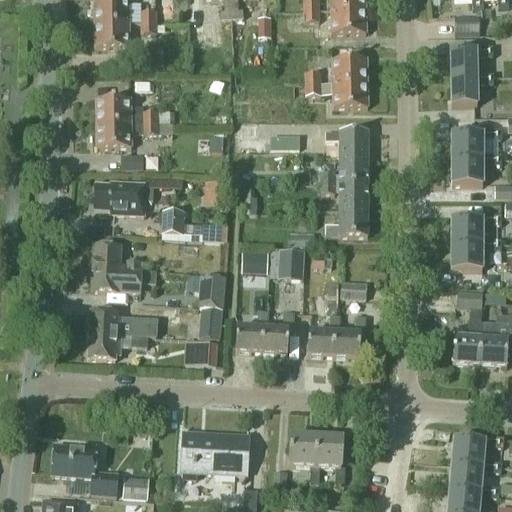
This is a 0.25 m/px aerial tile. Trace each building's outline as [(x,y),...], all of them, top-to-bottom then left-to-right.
[(163,0),(164,19),(180,19),(179,0),(163,0)] [(229,0),(200,0),(201,4),(222,3),(223,15),(219,15),(219,24),(230,24),(229,0)] [(229,0),(230,24),(241,23),(242,23),(241,14),(237,14),(237,3),(257,2),(257,0),(229,0)] [(364,14),(364,0),(329,0),(330,15),(364,14)] [(471,0),(472,13),(482,13),(480,0),(471,0)] [(496,0),(498,12),(507,11),(506,0),(496,0)] [(128,28),(127,3),(93,3),(93,28),(128,28)] [(318,4),(301,4),(302,16),(319,15),(318,4)] [(211,41),(211,8),(195,8),(194,40),(211,41)] [(365,39),(364,14),(330,15),(331,39),(365,39)] [(139,16),(139,27),(155,27),(155,15),(139,16)] [(319,15),(302,16),(302,27),(319,26),(319,15)] [(479,21),(453,21),(453,37),(479,37),(479,21)] [(269,22),(256,22),(256,44),(270,43),(269,22)] [(156,39),(155,27),(139,27),(139,39),(156,39)] [(128,52),(128,28),(93,28),(94,53),(128,52)] [(162,50),(141,51),(142,69),(162,68),(162,50)] [(450,80),(476,79),(475,62),(492,62),(491,51),(475,52),(475,55),(450,55),(450,80)] [(366,88),(366,63),(331,64),(331,89),(366,88)] [(319,78),(304,78),(304,90),(320,89),(319,78)] [(492,79),(476,79),(450,80),(451,111),(476,111),(476,89),(492,89),(492,79)] [(366,88),(331,89),(332,113),(367,112),(366,88)] [(320,89),(304,90),(304,101),(320,101),(320,89)] [(95,104),(95,129),(130,128),(142,128),(141,117),(141,111),(130,112),(129,104),(95,104)] [(141,117),(142,128),(157,128),(157,117),(141,117)] [(266,137),(265,122),(244,124),(245,139),(266,137)] [(157,128),(142,128),(130,128),(95,129),(96,154),(130,153),(130,140),(172,139),(171,129),(157,129),(157,128)] [(451,159),(482,159),(482,144),(500,144),(500,134),(481,134),(481,138),(451,138),(451,159)] [(367,163),(367,136),(323,136),(323,145),(337,145),(337,163),(367,163)] [(298,141),(268,141),(269,156),(298,155),(298,141)] [(500,159),(482,159),(451,159),(451,190),(482,190),(482,169),(500,169),(500,159)] [(120,160),(120,175),(158,175),(158,160),(120,160)] [(319,178),(319,189),(367,189),(367,163),(337,163),(337,180),(334,180),(334,179),(319,178)] [(295,178),(295,188),(309,188),(309,178),(295,178)] [(226,208),(227,185),(212,184),(211,208),(226,208)] [(151,205),(152,193),(144,192),(144,190),(112,189),(112,191),(95,191),(94,214),(111,215),(114,218),(142,219),(143,204),(151,205)] [(337,198),(337,214),(367,214),(367,189),(319,189),(319,199),(333,199),(333,198),(337,198)] [(511,203),(511,189),(493,189),(493,203),(511,203)] [(255,220),(256,202),(252,202),(253,195),(243,195),(242,219),(255,220)] [(511,222),(511,208),(503,208),(503,222),(511,222)] [(367,241),(367,214),(337,214),(337,231),(323,231),(323,240),(338,240),(338,241),(367,241)] [(202,240),(202,229),(182,228),(183,217),(162,216),(161,238),(181,239),(202,240)] [(450,244),(481,244),(481,229),(500,229),(500,219),(480,219),(480,223),(451,224),(450,244)] [(312,238),(287,238),(287,252),(312,252),(312,238)] [(499,244),(481,244),(450,244),(450,276),(481,276),(481,254),(499,254),(499,244)] [(120,269),(120,252),(92,251),(91,274),(148,277),(149,266),(125,265),(125,270),(120,269)] [(278,255),(276,284),(302,285),(303,256),(278,255)] [(158,278),(148,277),(91,274),(90,296),(119,298),(119,297),(143,298),(143,289),(157,290),(158,278)] [(226,281),(202,280),(200,311),(224,313),(226,281)] [(366,287),(340,286),(339,304),(365,306),(366,287)] [(468,315),(467,343),(453,342),(451,369),(479,370),(480,343),(482,344),(483,327),(480,327),(481,297),(456,296),(455,314),(468,315)] [(143,305),(143,319),(170,320),(170,305),(143,305)] [(147,333),(131,332),(131,331),(121,331),(121,323),(117,323),(117,317),(89,316),(88,340),(130,343),(147,343),(147,333)] [(264,359),(266,333),(267,316),(257,316),(256,332),(236,331),(234,357),(264,359)] [(281,334),(266,333),(264,359),(287,360),(288,336),(291,336),(292,318),(282,317),(281,334)] [(495,328),(483,327),(482,344),(480,343),(479,370),(506,372),(507,353),(511,353),(511,319),(496,318),(495,328)] [(337,363),(338,337),(339,320),(329,320),(328,337),(309,335),(307,361),(337,363)] [(337,363),(358,364),(360,340),(363,340),(364,322),(354,321),(353,338),(338,337),(337,363)] [(130,354),(130,343),(88,340),(87,364),(114,365),(115,361),(119,361),(120,353),(130,354)] [(216,349),(201,348),(199,370),(215,371),(216,349)] [(249,440),(180,436),(178,479),(246,483),(249,440)] [(319,490),(320,472),(321,441),(290,439),(289,470),(310,471),(309,489),(319,490)] [(334,491),(339,491),(343,491),(344,472),(340,472),(342,442),(321,441),(320,472),(335,473),(334,491)] [(483,441),(483,445),(453,443),(451,463),(482,466),(483,450),(501,452),(502,443),(483,441)] [(53,450),(50,480),(90,483),(89,499),(117,501),(119,479),(94,478),(96,450),(78,448),(78,452),(53,450)] [(500,468),(482,466),(451,463),(449,488),(480,491),(481,475),(499,477),(500,468)] [(271,476),(271,501),(285,502),(286,477),(271,476)] [(146,504),(148,483),(123,482),(121,503),(146,504)] [(498,493),(480,491),(449,488),(446,511),(477,511),(479,501),(497,502),(498,493)] [(241,511),(255,511),(256,495),(242,495),(241,511)]
